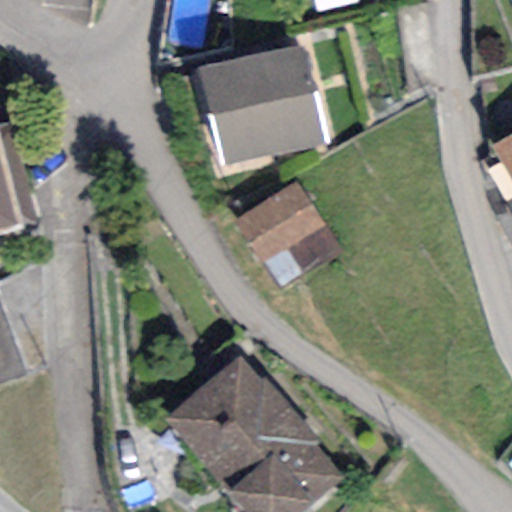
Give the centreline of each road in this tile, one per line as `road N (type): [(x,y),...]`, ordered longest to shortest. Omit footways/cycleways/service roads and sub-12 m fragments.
road 1 (residential): [(94,97),(142,149),(254,319),(428,440),(496,511)]
road 2 (residential): [(511,344),(456,141),(450,0)]
